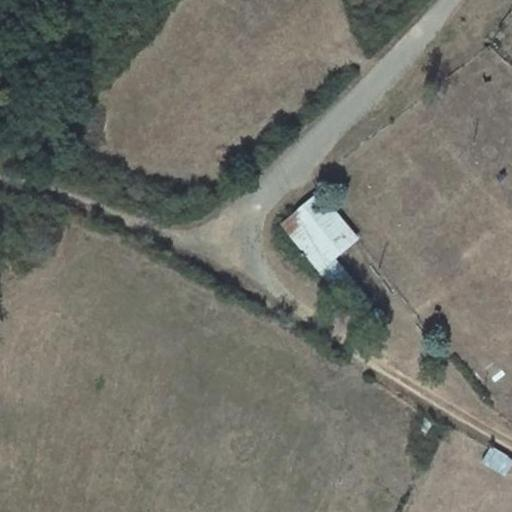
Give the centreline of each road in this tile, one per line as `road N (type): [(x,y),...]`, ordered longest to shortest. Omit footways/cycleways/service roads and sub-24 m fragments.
road 1 (track): [(511,443),(327,329),(248,268)]
road 2 (track): [(0,184),(62,196),(190,246),(237,237)]
